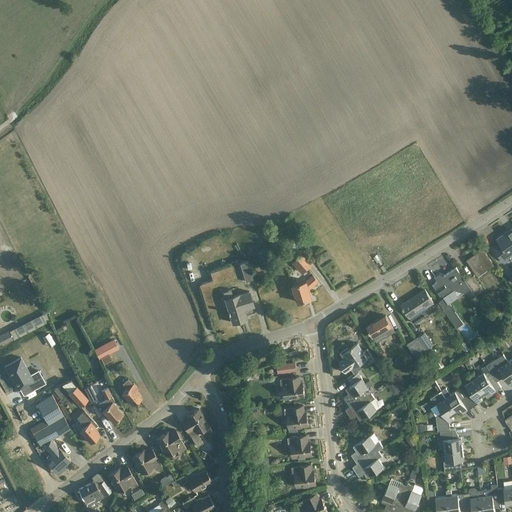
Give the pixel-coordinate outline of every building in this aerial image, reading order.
[(499,242),(493,246),(504,262),(511,258),(511,259),(511,233),(511,234),(509,231),(497,239),(499,242)] [(493,264),(488,257),(483,249),(467,260),(477,275),(493,264)] [(267,252),(260,257),(266,265),(273,259),(267,252)] [(312,264),(303,253),(292,262),(301,273),(312,264)] [(253,279),(247,261),(240,264),(245,282),(253,279)] [(466,292),(471,289),(465,280),(456,267),(444,276),(440,273),(434,277),(437,281),(432,285),(437,292),(438,292),(441,296),(442,295),(443,296),(454,289),(466,292)] [(474,275),(469,278),(466,280),(476,295),(484,290),(474,275)] [(309,288),(318,281),(314,276),(307,281),(293,286),(298,302),(312,298),(309,288)] [(254,306),(251,296),(249,292),(239,295),(239,294),(233,296),(231,289),(223,292),(225,299),(232,323),(243,319),(240,310),(254,306)] [(425,289),(402,305),(403,307),(402,307),(404,309),(410,317),(414,323),(431,312),(427,306),(433,302),(430,298),(425,289)] [(14,340),(50,322),(46,313),(10,331),(14,340)] [(458,314),(451,319),(457,328),(464,323),(458,314)] [(386,315),(367,326),(369,329),(369,330),(370,332),(371,331),(373,336),(377,342),(389,335),(395,331),(391,324),(386,315)] [(0,340),(2,346),(13,340),(9,331),(0,335),(0,340)] [(425,333),(416,338),(424,351),(433,345),(425,333)] [(477,343),(473,337),(469,340),(473,346),(477,343)] [(424,351),(416,338),(407,344),(415,356),(424,351)] [(114,340),(95,350),(99,359),(119,349),(114,340)] [(344,359),(339,362),(340,363),(341,362),(343,365),(342,366),(346,372),(351,369),(354,373),(370,362),(374,359),(371,355),(367,349),(363,351),(357,343),(348,349),(347,347),(340,353),(344,359)] [(384,353),(379,345),(375,347),(379,355),(384,353)] [(497,381),(505,376),(509,382),(511,380),(511,366),(508,361),(504,354),(487,365),(490,370),(497,381)] [(21,355),(4,364),(18,389),(29,384),(33,390),(45,383),(38,369),(31,373),(21,355)] [(374,359),(370,362),(373,367),(382,361),(379,356),(374,359)] [(294,362),(277,364),(278,373),(295,371),(294,362)] [(497,381),(490,370),(485,374),(484,372),(475,378),(485,393),(487,397),(502,387),(497,381)] [(281,398),(285,398),(285,399),(304,396),(303,382),(300,382),(300,376),(280,378),(281,385),(284,385),(284,389),(280,390),(279,391),(279,393),(279,396),(280,397),(281,398)] [(346,410),(375,389),(372,383),(368,386),(362,378),(353,383),(345,389),(349,394),(344,397),(344,398),(345,397),(347,400),(346,401),(350,406),(345,409),(346,410)] [(466,396),(473,406),(482,400),(480,396),(485,393),(475,378),(465,384),(471,392),(466,396)] [(126,399),(127,398),(133,405),(142,397),(137,391),(139,389),(133,383),(132,384),(128,379),(122,384),(126,389),(122,393),(124,395),(122,396),(126,399)] [(394,380),(388,384),(392,390),(398,386),(394,380)] [(84,388),(87,393),(93,390),(90,385),(84,388)] [(77,386),(69,393),(80,406),(88,399),(77,386)] [(98,399),(93,390),(87,393),(91,402),(99,416),(105,413),(113,423),(123,414),(117,408),(118,407),(113,402),(114,400),(107,387),(101,391),(105,399),(99,402),(98,399)] [(473,406),(466,396),(464,397),(459,389),(450,394),(446,387),(442,390),(448,400),(456,412),(461,409),(463,413),(473,406)] [(375,389),(346,410),(350,415),(351,414),(353,417),(352,418),(352,419),(357,415),(360,420),(377,409),(371,401),(375,398),(371,392),(376,389),(375,389)] [(450,429),(449,422),(454,419),(451,415),(456,412),(448,400),(442,390),(441,391),(439,392),(430,398),(435,405),(437,404),(442,412),(436,416),(437,426),(434,427),(434,430),(438,430),(438,431),(440,430),(450,429)] [(30,428),(28,432),(31,437),(35,438),(36,438),(40,445),(42,443),(52,454),(48,454),(46,456),(46,459),(45,460),(56,473),(70,461),(59,448),(57,450),(49,440),(69,429),(51,396),(38,403),(46,419),(31,427),(30,428)] [(405,403),(401,407),(404,412),(409,408),(405,403)] [(303,405),(293,407),(284,408),(285,415),(287,414),(289,428),(308,425),(306,411),(304,412),(303,405)] [(182,421),(187,430),(197,446),(203,443),(197,432),(209,425),(199,409),(187,416),(188,418),(182,421)] [(80,431),(84,435),(91,443),(100,435),(94,428),(98,425),(85,410),(77,417),(85,426),(80,431)] [(417,424),(418,433),(425,432),(424,425),(422,425),(422,424),(417,424)] [(450,429),(440,430),(441,440),(444,440),(445,450),(463,448),(464,448),(464,442),(462,442),(461,437),(453,438),(452,429),(450,429)] [(156,439),(161,447),(166,455),(177,448),(180,452),(186,449),(180,438),(175,430),(169,433),(168,431),(156,439)] [(305,459),(305,456),(312,455),(310,441),(308,441),(307,435),(288,437),(289,444),(291,444),(293,457),(298,457),(298,460),(305,459)] [(353,467),(383,447),(379,441),(375,443),(370,435),(362,441),(353,446),(356,451),(351,454),(352,455),(353,454),(355,457),(354,458),(357,463),(353,467)] [(383,447),(353,467),(357,472),(358,472),(360,475),(359,476),(364,473),(367,478),(376,472),(384,467),(378,458),(382,455),(379,450),(383,447)] [(132,457),(137,465),(141,473),(153,466),(156,470),(162,467),(156,456),(151,448),(145,451),(144,449),(132,457)] [(464,459),(463,448),(445,450),(446,461),(444,461),(445,471),(457,469),(457,463),(462,463),(462,459),(464,459)] [(206,459),(209,453),(202,450),(200,455),(206,459)] [(312,470),(311,464),(292,466),(292,473),(295,473),(297,487),(316,484),(314,470),(312,470)] [(108,475),(113,483),(117,491),(129,484),(131,488),(138,485),(132,474),(127,466),(121,469),(120,467),(108,475)] [(175,488),(182,484),(185,488),(191,485),(195,491),(211,481),(205,470),(193,476),(190,471),(178,478),(178,479),(172,482),(175,488)] [(170,474),(161,480),(163,484),(173,479),(170,474)] [(86,505),(87,504),(89,510),(98,505),(96,501),(103,498),(102,497),(106,495),(112,491),(104,480),(97,485),(94,481),(79,489),(79,491),(77,492),(79,495),(81,494),(86,505)] [(498,488),(500,501),(506,500),(506,505),(511,504),(511,480),(503,482),(504,487),(498,488)] [(395,511),(396,511),(409,483),(408,483),(406,485),(400,483),(399,487),(388,483),(381,501),(387,503),(384,509),(385,509),(385,508),(389,510),(388,511),(390,511),(395,511)] [(415,484),(414,486),(409,483),(396,511),(397,511),(407,511),(408,510),(413,511),(416,511),(419,505),(417,504),(422,494),(421,494),(423,489),(422,487),(415,484)] [(500,501),(498,488),(497,484),(491,485),(492,488),(481,490),(483,511),(493,511),(495,511),(494,507),(500,506),(500,501)] [(449,511),(447,496),(436,497),(434,485),(428,486),(430,498),(432,511),(438,510),(437,511),(449,511)] [(469,492),(464,493),(466,506),(472,505),(472,511),(483,511),(481,490),(477,490),(477,488),(475,487),(470,487),(468,490),(469,492)] [(466,506),(464,493),(452,495),(451,489),(446,490),(447,496),(449,511),(459,511),(461,511),(460,507),(466,506)] [(317,493),(308,498),(299,502),(302,508),(304,507),(306,511),(325,511),(328,511),(321,498),(319,499),(317,493)] [(194,496),(182,503),(185,508),(192,505),(195,511),(204,511),(215,506),(209,495),(197,501),(194,496)] [(169,498),(166,500),(171,506),(174,504),(169,498)] [(158,511),(169,511),(171,511),(166,503),(164,500),(158,503),(159,504),(162,510),(158,511)]
